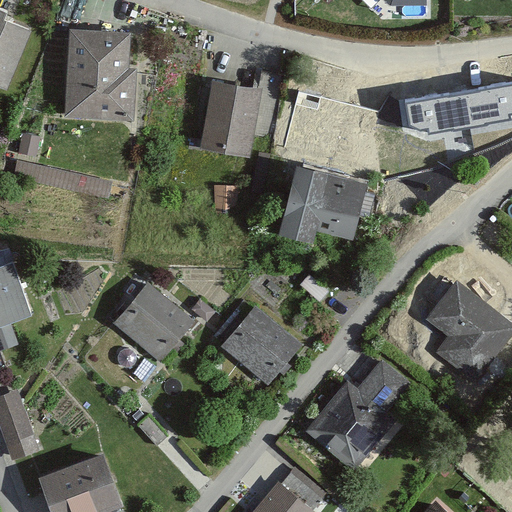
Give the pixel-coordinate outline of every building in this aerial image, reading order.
[(0,90),(2,91),(27,32),(4,22),(7,15),(0,12),(0,90)] [(123,35),(65,31),(59,118),(126,123),(130,72),(121,72),(123,35)] [(250,90),(210,81),(195,146),(244,157),(249,136),(262,139),(276,79),(254,74),(250,90)] [(511,83),(405,101),(409,126),(430,134),(511,120),(511,118),(511,83)] [(369,162),(380,107),(298,90),(287,146),(369,162)] [(39,138),(19,136),(17,154),(37,156),(39,138)] [(109,182),(17,162),(12,183),(104,203),(109,182)] [(353,242),(365,184),(290,169),(276,237),(310,243),(312,233),(353,242)] [(235,188),(212,189),(213,216),(236,215),(235,188)] [(2,262),(0,262),(0,347),(13,343),(4,321),(22,314),(2,262)] [(324,293),(305,276),(296,287),(315,303),(324,293)] [(189,319),(143,281),(107,324),(153,362),(189,319)] [(511,329),(511,328),(450,281),(420,319),(445,338),(432,354),(470,383),(511,329)] [(212,313),(197,300),(189,310),(205,322),(212,313)] [(297,344),(249,306),(215,349),(263,387),(297,344)] [(353,392),(342,383),(302,433),(351,472),(392,421),(380,412),(403,383),(376,362),(353,392)] [(33,451),(12,392),(0,396),(0,434),(9,459),(33,451)] [(161,439),(143,420),(134,428),(152,448),(161,439)] [(104,511),(114,508),(94,455),(33,479),(45,511),(104,511)] [(278,486),(273,482),(249,511),(308,511),(323,495),(291,469),(278,486)] [(438,511),(428,503),(420,511),(438,511)]
